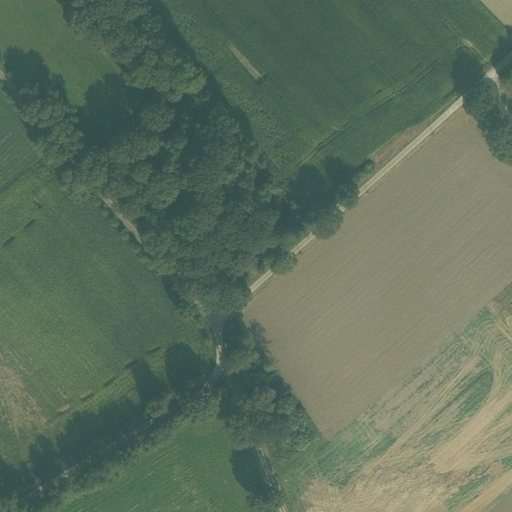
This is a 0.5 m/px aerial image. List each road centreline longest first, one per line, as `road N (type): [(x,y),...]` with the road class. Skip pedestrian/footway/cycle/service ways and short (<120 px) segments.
road 1 (unclassified): [(511,56),(214,325)]
road 2 (unclassified): [(0,76),(214,325)]
road 3 (unclassified): [(214,325),(226,371),(3,511)]
road 4 (track): [(226,371),(279,511)]
